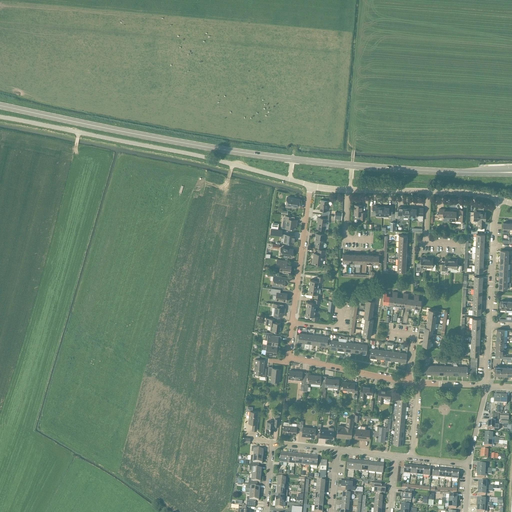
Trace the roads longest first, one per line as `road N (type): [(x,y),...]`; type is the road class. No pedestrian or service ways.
road 1 (secondary): [(489,172),(261,155),(0,105)]
road 2 (unclassified): [(310,186),(0,117)]
road 3 (residential): [(418,383),(486,380),(499,200)]
road 4 (unclassified): [(499,200),(310,186)]
road 5 (residential): [(291,357),(310,186)]
road 6 (residential): [(418,383),(291,357)]
